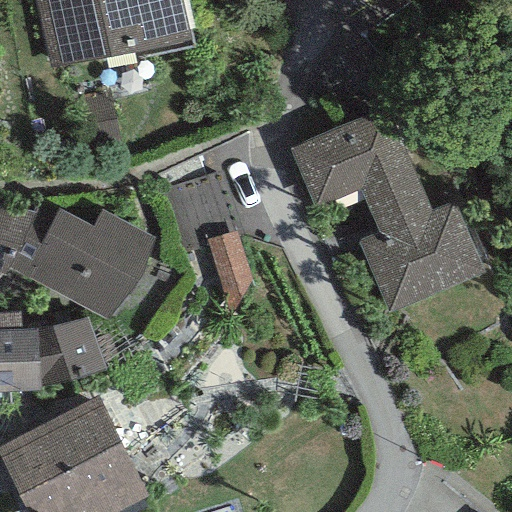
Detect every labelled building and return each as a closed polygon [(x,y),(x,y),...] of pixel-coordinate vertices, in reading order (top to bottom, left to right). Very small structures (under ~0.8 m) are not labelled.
[(192,43),(182,0),(34,0),(50,67),(137,48),(138,55),(192,43)] [(387,104),(288,147),(314,208),(362,187),(380,228),(359,237),(389,307),(483,267),(453,197),(432,206),(387,104)] [(153,233),(101,206),(93,222),(59,205),(46,198),(39,211),(9,266),(108,318),(153,233)] [(0,201),(0,270),(5,272),(9,266),(39,211),(0,201)] [(244,232),(218,240),(236,296),(263,287),(244,232)] [(36,325),(0,328),(0,388),(41,386),(40,379),(105,364),(86,314),(36,325)] [(98,392),(0,442),(0,450),(30,511),(104,511),(147,490),(98,392)]
